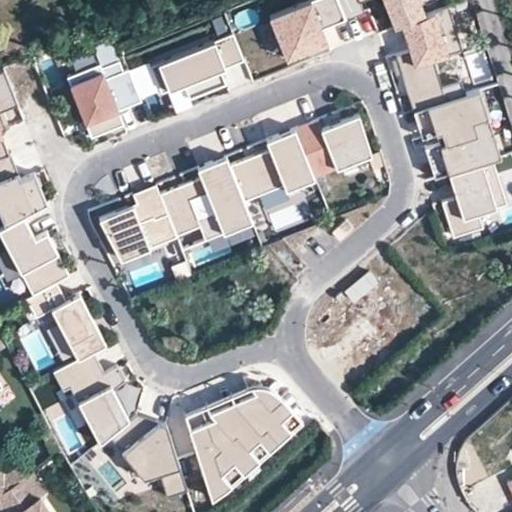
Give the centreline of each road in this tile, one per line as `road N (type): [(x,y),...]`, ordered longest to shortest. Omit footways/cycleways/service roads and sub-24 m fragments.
road 1 (residential): [(286,348),(260,346),(187,373),(154,363),(80,230),(76,200),(98,163),(321,75),(349,73),(371,89),(403,188),(398,206),(308,286),(291,315)]
road 2 (secondary): [(511,325),(375,451)]
road 3 (secondary): [(397,475),(511,373)]
road 4 (residential): [(375,451),(286,348)]
